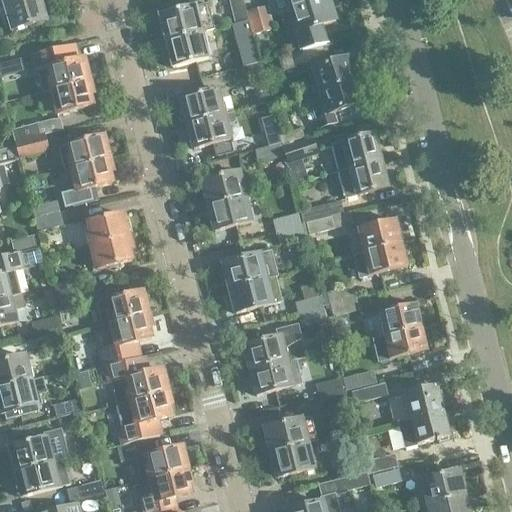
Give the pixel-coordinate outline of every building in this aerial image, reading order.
[(40,0),(37,0),(6,9),(6,8),(0,10),(0,18),(1,21),(9,18),(13,33),(47,23),(40,0)] [(3,0),(6,8),(6,9),(37,0),(3,0)] [(251,23),(248,14),(243,0),(228,0),(235,27),(251,23)] [(285,0),(290,13),(329,1),(328,0),(285,0)] [(329,1),(290,13),(303,53),(303,54),(328,47),(322,29),(336,24),(329,1)] [(160,17),(167,44),(206,34),(215,32),(208,5),(160,17)] [(248,14),(251,23),(254,37),(273,31),(267,8),(248,14)] [(206,34),(167,44),(174,70),(209,61),(209,60),(212,59),(206,34)] [(303,54),(303,53),(279,59),(283,74),(295,70),(298,78),(309,75),(316,97),(359,84),(355,70),(351,71),(348,62),(335,67),(328,47),(303,54)] [(260,66),(260,65),(257,51),(231,58),(235,72),(233,72),(260,66)] [(0,79),(23,74),(20,60),(0,65),(0,79)] [(52,94),(52,95),(87,86),(87,85),(90,84),(84,62),(49,71),(55,93),(52,94)] [(260,66),(233,72),(237,85),(264,77),(260,66)] [(364,98),(359,84),(316,97),(320,109),(313,112),(319,132),(337,126),(334,117),(339,115),(340,117),(347,115),(346,113),(363,108),(360,99),(364,98)] [(87,86),(52,95),(58,119),(93,110),(87,86)] [(183,102),(189,127),(225,118),(225,116),(228,114),(225,104),(222,103),(219,93),(183,102)] [(261,121),(269,149),(281,145),(274,117),(272,118),(261,121)] [(225,118),(189,127),(195,152),(232,143),(231,140),(234,138),(232,128),(228,128),(225,118)] [(15,147),(41,140),(38,125),(11,132),(15,147)] [(280,137),(283,147),(283,148),(305,140),(302,130),(280,137)] [(374,138),(343,145),(332,148),(339,174),(338,174),(338,175),(381,165),(374,138)] [(16,149),(18,158),(44,151),(41,140),(15,147),(16,149)] [(69,149),(75,172),(107,165),(107,164),(110,164),(104,141),(69,149)] [(283,152),(288,167),(315,158),(314,154),(316,153),(312,142),(283,152)] [(283,147),(255,154),(258,166),(284,159),(283,151),(282,148),(283,148),(283,147)] [(18,158),(16,149),(0,152),(0,167),(19,163),(18,158)] [(19,163),(0,167),(0,180),(22,175),(19,163)] [(107,165),(75,172),(72,173),(78,197),(113,188),(107,165)] [(381,165),(338,175),(345,202),(357,199),(388,192),(381,165)] [(203,184),(210,209),(246,200),(245,198),(249,196),(247,187),(242,186),(240,175),(203,184)] [(246,200),(210,209),(216,235),(252,226),(252,223),(255,220),(253,211),(248,210),(246,200)] [(35,224),(61,218),(58,203),(31,209),(35,224)] [(341,204),(300,214),(303,226),(303,225),(304,226),(344,217),(341,204)] [(303,225),(303,226),(301,226),(299,215),(272,222),(276,236),(304,229),(304,226),(303,225)] [(344,217),(304,226),(304,229),(307,239),(309,238),(335,232),(335,231),(348,228),(344,217)] [(38,234),(64,228),(61,218),(35,224),(38,234)] [(94,250),(126,242),(129,241),(124,218),(89,227),(94,250)] [(359,232),(365,256),(402,247),(396,223),(359,232)] [(307,239),(304,229),(276,236),(279,248),(305,241),(305,239),(307,239)] [(38,237),(11,243),(15,258),(20,256),(41,251),(38,237)] [(126,242),(94,250),(91,251),(97,274),(132,265),(126,242)] [(402,247),(365,256),(354,259),(360,282),(408,270),(402,247)] [(21,297),(16,275),(24,273),(20,256),(15,258),(0,261),(0,304),(24,298),(23,296),(21,297)] [(224,266),(230,291),(281,279),(281,278),(266,281),(270,278),(267,269),(263,267),(262,262),(266,261),(265,256),(224,266)] [(281,279),(230,291),(237,316),(273,307),(272,305),(276,302),(274,293),(272,293),(284,290),(281,279)] [(55,302),(82,295),(78,280),(52,287),(55,302)] [(327,297),(322,298),(325,308),(330,307),(330,308),(357,302),(353,288),(327,295),(327,297)] [(143,294),(108,303),(97,306),(103,330),(114,327),(146,319),(149,318),(143,294)] [(58,312),(84,305),(82,295),(55,302),(58,312)] [(24,298),(0,304),(0,330),(17,327),(13,313),(27,310),(24,298)] [(322,298),(320,298),(295,305),(298,319),(324,312),(323,309),(325,308),(322,298)] [(357,302),(330,308),(333,319),(360,313),(357,302)] [(380,316),(385,339),(423,331),(418,307),(380,316)] [(324,312),(298,319),(301,330),(327,323),(324,312)] [(35,340),(62,333),(58,318),(31,325),(35,340)] [(146,319),(114,327),(103,330),(99,331),(104,353),(100,354),(104,371),(131,364),(127,348),(152,342),(146,319)] [(245,349),(251,374),(288,365),(285,352),(301,341),(298,329),(277,334),(279,341),(245,349)] [(423,331),(385,339),(391,363),(428,354),(423,331)] [(38,350),(64,343),(62,333),(35,340),(38,350)] [(0,365),(0,392),(31,384),(25,359),(0,365)] [(163,372),(135,379),(131,364),(104,371),(108,386),(112,385),(118,408),(130,405),(166,396),(168,395),(163,372)] [(288,365),(251,374),(257,399),(294,390),(293,387),(297,384),(294,375),(290,374),(288,365)] [(101,369),(73,376),(79,401),(80,402),(85,401),(82,388),(104,383),(101,369)] [(374,373),(343,381),(342,380),(315,387),(322,412),(350,405),(347,394),(377,386),(374,373)] [(43,381),(31,384),(0,392),(0,414),(1,419),(2,418),(3,422),(21,418),(39,413),(38,408),(43,407),(40,397),(47,395),(43,381)] [(355,407),(387,399),(384,386),(352,394),(355,407)] [(438,388),(405,396),(401,398),(407,423),(412,422),(444,414),(443,408),(445,408),(442,395),(440,395),(438,388)] [(166,396),(130,405),(136,429),(125,431),(127,442),(161,434),(159,423),(172,420),(166,396)] [(53,408),(56,422),(84,415),(80,402),(79,401),(53,408)] [(412,422),(407,423),(400,425),(406,451),(418,448),(437,443),(437,445),(441,444),(442,446),(455,443),(451,430),(448,430),(444,414),(412,422)] [(84,415),(56,422),(59,434),(87,427),(84,415)] [(265,431),(272,456),(309,447),(311,443),(309,433),(305,433),(314,431),(311,420),(310,419),(265,431)] [(9,451),(16,476),(61,464),(61,463),(52,465),(46,441),(9,451)] [(309,447),(272,456),(279,482),(315,473),(315,470),(317,467),(315,457),(311,457),(309,447)] [(97,467),(124,460),(121,450),(95,457),(97,467)] [(148,459),(154,482),(186,474),(188,474),(183,451),(148,459)] [(368,477),(399,469),(395,456),(365,464),(364,462),(338,469),(344,494),(371,487),(368,477)] [(61,464),(16,476),(22,501),(59,491),(55,477),(64,474),(61,464)] [(376,491),(402,484),(399,471),(373,478),(376,491)] [(424,482),(430,508),(466,499),(460,473),(424,482)] [(186,474),(154,482),(142,485),(146,501),(141,503),(143,511),(175,511),(176,511),(174,502),(191,497),(186,474)] [(76,504),(103,497),(98,481),(72,488),(76,504)] [(295,511),(339,511),(335,495),(320,499),(321,505),(295,511)] [(78,511),(80,511),(105,506),(103,497),(76,504),(78,511)] [(469,511),(466,499),(430,508),(431,511),(469,511)]
